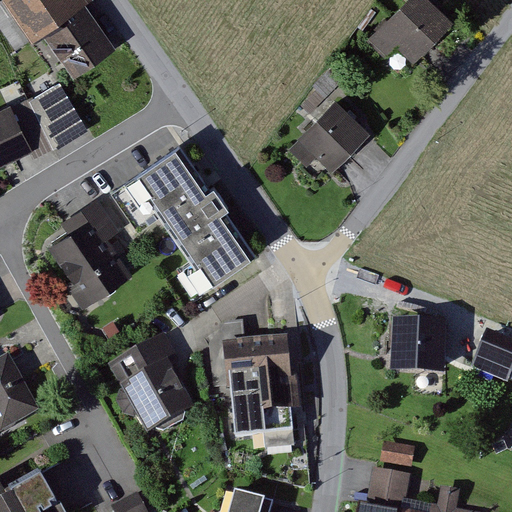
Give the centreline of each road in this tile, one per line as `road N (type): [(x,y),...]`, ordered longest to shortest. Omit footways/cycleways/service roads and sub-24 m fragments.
road 1 (residential): [(511,19),(309,284)]
road 2 (residential): [(0,230),(132,481)]
road 3 (residential): [(309,284),(332,382),(325,511)]
road 4 (residential): [(186,103),(309,284)]
road 5 (residential): [(186,103),(0,208)]
road 6 (residential): [(115,0),(186,103)]
